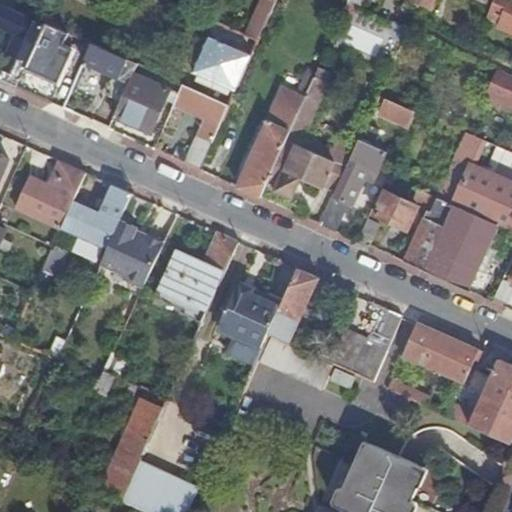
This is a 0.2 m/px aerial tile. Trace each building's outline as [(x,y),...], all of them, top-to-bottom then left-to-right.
[(0,81),(19,90),(27,71),(47,25),(18,11),(22,0),(0,0),(0,2),(3,4),(0,10),(0,26),(19,35),(0,78),(0,81)] [(263,0),(247,38),(250,39),(266,0),(263,0)] [(259,43),(278,0),(266,0),(250,39),(259,43)] [(436,0),(409,0),(432,10),(436,0)] [(511,0),(497,0),(495,6),(492,14),(505,19),(502,26),(511,30),(511,0)] [(350,23),(343,44),(376,56),(384,35),(350,23)] [(64,49),(71,35),(47,25),(27,71),(60,86),(75,53),(64,49)] [(236,93),(259,43),(250,39),(247,38),(237,33),(231,47),(211,38),(194,76),(236,93)] [(135,76),(140,66),(93,45),(85,63),(131,84),(135,76)] [(511,75),(500,70),(489,96),(511,106),(511,75)] [(316,78),(318,75),(310,71),(301,92),(308,95),(316,78)] [(170,91),(135,76),(131,84),(116,119),(150,134),(170,91)] [(331,84),(316,78),(308,95),(306,101),(277,166),(286,170),(276,191),(294,199),(303,178),(324,187),(335,163),(334,162),(326,158),(328,155),(323,153),(321,156),(299,146),(302,139),(307,140),(331,84)] [(186,165),(201,172),(230,107),(184,86),(176,106),(206,119),(186,165)] [(379,96),(380,94),(361,86),(350,111),(354,112),(336,154),(351,161),(360,140),(377,102),(379,96)] [(277,166),(306,101),(284,91),(241,189),(262,199),(267,188),(277,166)] [(416,113),(388,100),(382,115),(410,128),(416,113)] [(360,140),(351,161),(337,193),(322,226),(337,232),(350,203),(355,204),(366,181),(371,168),(379,172),(388,153),(360,140)] [(351,161),(336,154),(334,162),(335,163),(324,187),(337,193),(351,161)] [(0,185),(11,161),(0,156),(0,185)] [(511,230),(511,187),(455,162),(439,198),(500,226),(511,230)] [(67,165),(61,163),(50,186),(31,179),(29,183),(55,194),(67,165)] [(17,211),(63,231),(76,201),(87,174),(67,165),(55,194),(29,183),(17,211)] [(286,170),(277,166),(267,188),(276,191),(286,170)] [(371,168),(366,181),(374,184),(379,172),(371,168)] [(396,178),(390,175),(386,183),(392,186),(396,178)] [(123,222),(134,196),(113,186),(101,213),(89,208),(76,236),(109,252),(123,222)] [(434,208),(439,198),(420,189),(415,200),(434,208)] [(419,207),(387,193),(377,216),(409,229),(419,207)] [(500,226),(439,198),(434,208),(432,213),(428,211),(405,263),(437,277),(470,292),(474,282),(478,280),(478,275),(491,246),(495,242),(499,234),(498,229),(500,226)] [(76,201),(63,231),(76,236),(89,208),(76,201)] [(360,242),(371,247),(380,225),(370,220),(360,242)] [(148,284),(165,249),(163,243),(150,238),(145,240),(137,235),(140,229),(123,222),(109,252),(103,266),(128,277),(129,281),(142,287),(148,284)] [(204,324),(240,243),(219,234),(206,264),(178,252),(157,299),(187,312),(186,316),(204,324)] [(56,246),(55,248),(45,272),(60,278),(71,252),(56,246)] [(291,345),(321,279),(301,271),(283,308),(271,335),(291,345)] [(265,349),(271,335),(283,308),(255,295),(257,291),(244,285),(242,289),(240,288),(221,330),(265,349)] [(389,352),(405,317),(390,311),(371,356),(380,359),(384,350),(389,352)] [(468,345),(420,323),(405,358),(466,384),(477,360),(482,362),(487,354),(468,345)] [(65,351),(71,337),(64,334),(58,348),(65,351)] [(333,367),(271,339),(262,359),(324,387),(333,367)] [(511,364),(501,360),(493,378),(484,398),(477,414),(443,399),(438,410),(511,443),(511,364)] [(361,376),(376,382),(381,370),(367,364),(361,376)] [(91,387),(96,377),(77,368),(73,379),(91,387)] [(356,378),(337,370),(332,380),(351,389),(356,378)] [(129,398),(135,384),(107,372),(103,380),(98,392),(108,397),(111,390),(129,398)] [(484,398),(493,378),(478,372),(470,391),(484,398)] [(393,378),(388,390),(429,405),(433,393),(393,378)] [(141,463),(165,409),(144,400),(102,492),(124,502),(141,463)] [(422,466),(370,443),(361,467),(354,464),(344,488),(347,489),(339,507),(342,508),(340,511),(339,511),(337,511),(336,511),(408,511),(419,487),(416,479),(422,466)] [(146,511),(190,511),(201,489),(141,463),(124,502),(146,511)]
